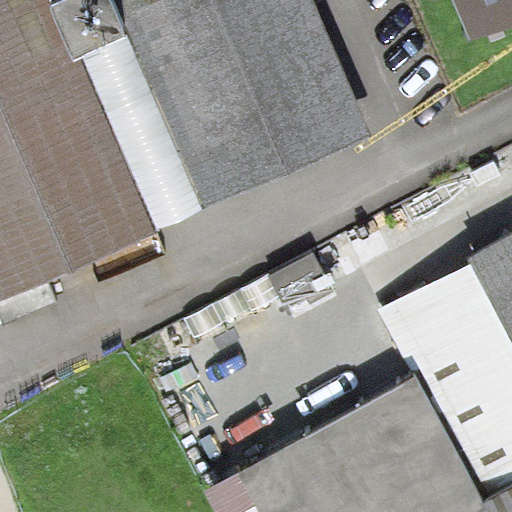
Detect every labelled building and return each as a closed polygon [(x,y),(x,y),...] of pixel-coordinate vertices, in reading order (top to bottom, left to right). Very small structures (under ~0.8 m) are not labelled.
[(72,20),(63,0),(0,0),(0,303),(5,314),(55,292),(43,264),(158,215),(155,210),(80,35),(72,20)] [(63,0),(72,20),(118,0),(122,0),(129,15),(204,189),(372,118),(321,0),(63,0)] [(511,0),(459,0),(471,27),(511,9),(511,0)] [(155,210),(204,189),(129,15),(80,35),(155,210)] [(511,217),(469,241),(473,248),(376,299),(410,362),(237,456),(267,511),(474,511),(487,505),(481,495),(488,491),(485,485),(511,470),(511,217)] [(511,511),(511,470),(485,485),(488,491),(481,495),(487,505),(474,511),(511,511)]
